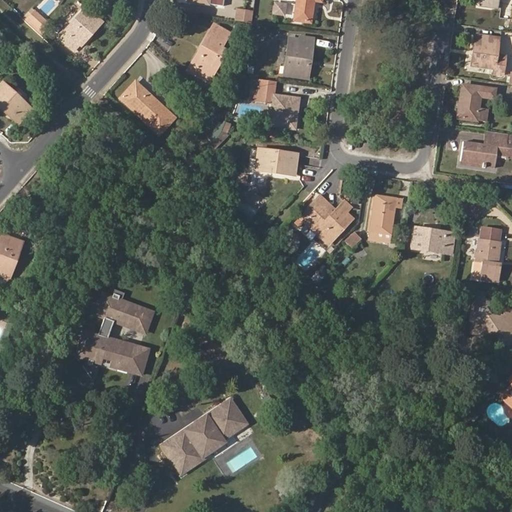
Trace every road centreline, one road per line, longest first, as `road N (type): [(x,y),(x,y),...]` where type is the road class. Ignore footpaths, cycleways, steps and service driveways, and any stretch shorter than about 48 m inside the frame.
road 1 (residential): [(352,0),(330,156),(427,170),(450,0)]
road 2 (residential): [(151,0),(141,35),(21,167)]
